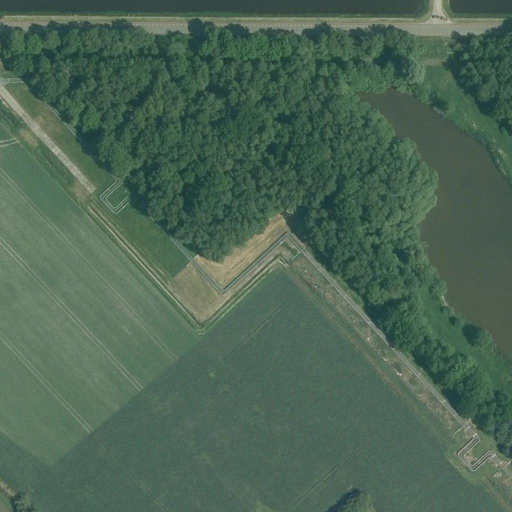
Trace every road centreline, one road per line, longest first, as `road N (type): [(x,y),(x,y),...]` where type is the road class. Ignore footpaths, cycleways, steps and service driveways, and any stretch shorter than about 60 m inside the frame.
road 1 (unclassified): [(0,28),(511,29)]
road 2 (track): [(0,89),(89,189)]
